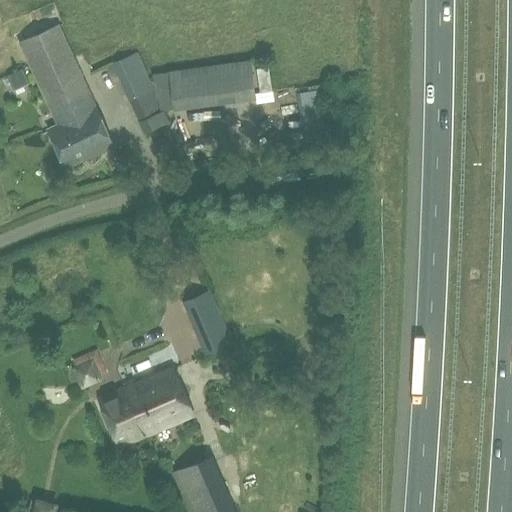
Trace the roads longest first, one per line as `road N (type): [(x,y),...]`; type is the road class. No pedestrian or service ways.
road 1 (motorway): [(438,0),(416,511)]
road 2 (motorway): [(502,511),(511,370)]
